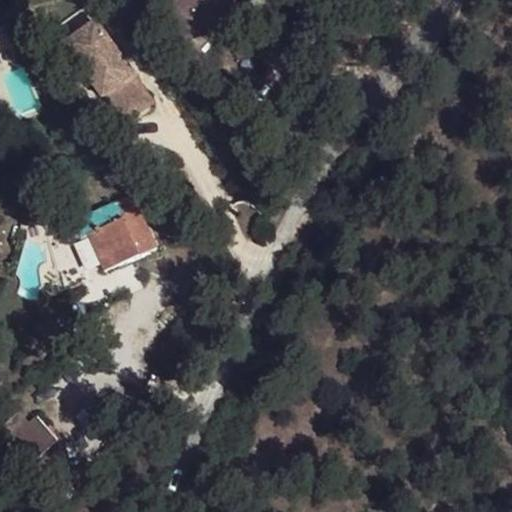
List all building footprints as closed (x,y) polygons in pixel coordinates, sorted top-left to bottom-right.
[(151,0),(183,42),(240,0),(151,0)] [(315,2),(313,14),(325,15),(327,3),(315,2)] [(141,85),(105,32),(102,34),(97,27),(100,25),(85,3),(53,25),(90,79),(94,76),(114,104),(141,85)] [(90,79),(53,25),(36,37),(73,90),(90,79)] [(0,74),(22,65),(7,30),(0,33),(0,74)] [(103,211),(75,222),(82,239),(89,237),(104,273),(118,267),(155,252),(133,198),(117,205),(124,220),(110,226),(103,211)] [(117,205),(103,211),(110,226),(124,220),(117,205)] [(75,222),(62,228),(70,245),(82,239),(75,222)] [(14,438),(34,460),(57,441),(39,419),(14,438)]
